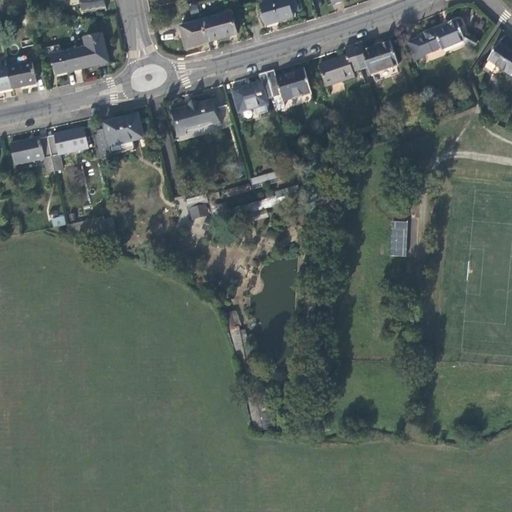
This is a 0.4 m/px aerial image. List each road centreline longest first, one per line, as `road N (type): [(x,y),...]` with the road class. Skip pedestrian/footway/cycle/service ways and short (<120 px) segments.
road 1 (secondary): [(151,79),(253,56),(418,0)]
road 2 (secondary): [(0,115),(151,79)]
